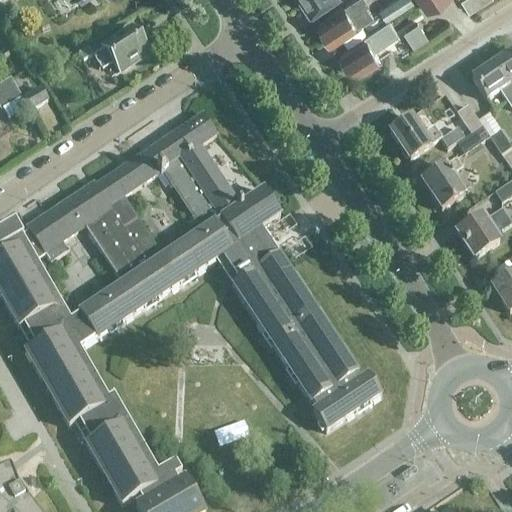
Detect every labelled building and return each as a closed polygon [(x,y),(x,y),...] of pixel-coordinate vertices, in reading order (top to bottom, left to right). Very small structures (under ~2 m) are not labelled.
[(301,0),(303,1),(301,6),(305,13),(306,13),(310,13),(311,15),(333,0),(301,0)] [(356,27),(372,16),(365,6),(368,4),(365,0),(351,0),(316,24),(322,33),(321,37),(324,41),(328,42),(330,45),(356,27)] [(413,3),(411,0),(394,0),(379,11),(386,21),(413,3)] [(445,0),(415,0),(424,13),(445,0)] [(468,13),(488,0),(461,0),(460,1),(468,13)] [(363,37),(364,39),(339,56),(344,65),(343,69),(347,75),(351,75),(352,77),(379,60),(373,51),(397,36),(387,21),(363,37)] [(103,51),(104,53),(92,61),(101,75),(113,67),(120,76),(151,55),(142,43),(139,45),(130,32),(103,51)] [(77,57),(82,64),(91,58),(87,51),(77,57)] [(511,55),(492,68),(511,98),(511,55)] [(511,113),(511,98),(492,68),(471,82),(486,104),(501,94),(505,100),(503,101),(511,114),(511,113)] [(10,82),(3,87),(0,88),(0,113),(0,114),(2,113),(7,123),(26,113),(20,103),(21,102),(12,86),(10,82)] [(30,115),(47,105),(40,93),(23,102),(30,115)] [(446,154),(481,131),(467,110),(456,118),(467,133),(455,141),(444,141),(440,136),(438,138),(441,143),(439,144),(446,154)] [(511,152),(499,135),(488,118),(478,125),(500,159),(511,152)] [(200,151),(215,140),(201,119),(94,191),(92,188),(45,219),(57,238),(39,250),(45,259),(50,267),(69,255),(63,246),(85,232),(122,288),(78,317),(78,318),(84,326),(72,334),(83,351),(95,343),(96,345),(215,265),(311,409),(312,408),(316,414),(312,417),(325,437),(380,400),(367,380),(360,385),(356,379),(357,378),(260,233),(279,221),(262,195),(241,209),(240,207),(238,209),(200,151)] [(439,144),(441,143),(438,138),(433,131),(422,139),(410,121),(389,136),(408,166),(430,151),(430,150),(439,144)] [(464,159),(488,142),(481,132),(457,148),(464,159)] [(451,180),(461,173),(455,164),(445,171),(444,170),(421,186),(440,215),(464,199),(451,180)] [(501,207),(511,199),(511,185),(494,197),(501,207)] [(498,237),(511,229),(501,214),(484,225),(481,220),(456,236),(474,263),(498,247),(494,239),(498,236),(498,237)] [(35,265),(45,259),(39,250),(57,238),(45,219),(27,232),(33,241),(25,246),(21,240),(23,240),(14,225),(0,233),(0,252),(1,252),(5,257),(0,259),(0,301),(18,333),(24,330),(35,349),(24,355),(68,432),(79,426),(90,445),(85,448),(121,511),(139,501),(142,506),(135,510),(136,511),(201,511),(184,482),(177,485),(174,480),(181,476),(174,465),(157,475),(113,398),(107,402),(79,353),(83,351),(72,334),(84,326),(78,318),(69,324),(35,265)] [(511,276),(491,290),(509,317),(511,315),(511,276)] [(0,511),(29,511),(4,478),(0,479),(0,511)]
